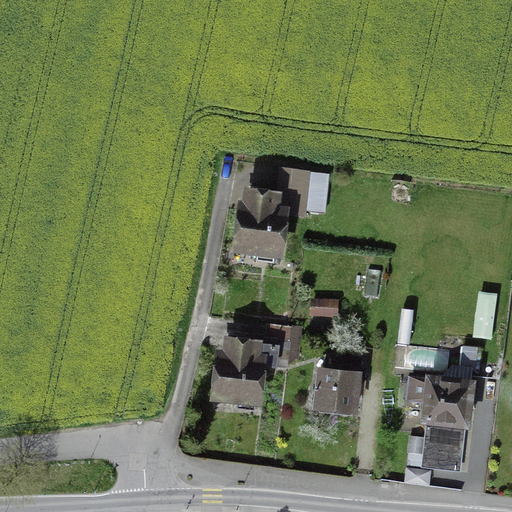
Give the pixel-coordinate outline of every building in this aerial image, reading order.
[(245,208),(241,207),(235,249),(256,251),(255,262),(272,264),(273,253),(277,254),(282,213),(273,211),(274,197),(262,195),(263,189),(250,188),(250,193),(247,193),(245,208)] [(312,301),(310,313),(333,315),(334,304),(312,301)] [(265,325),(263,339),(288,342),(289,328),(265,325)] [(214,397),(236,399),(235,410),(253,412),(254,401),(256,401),(259,370),(270,371),(270,370),(272,346),(227,342),(226,356),(219,355),(214,397)] [(319,370),(315,408),(353,412),(355,394),(362,394),(363,383),(356,382),(357,374),(319,370)] [(464,425),(467,405),(474,405),(475,395),(468,395),(469,385),(428,380),(428,382),(410,380),(408,400),(426,402),(424,420),(428,421),(464,425)] [(452,472),(456,433),(427,429),(423,468),(452,472)]
